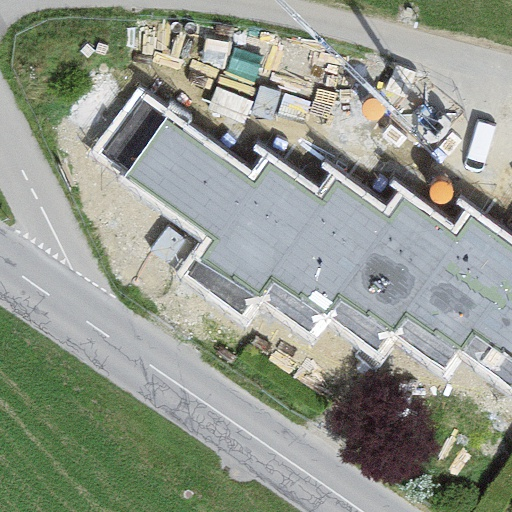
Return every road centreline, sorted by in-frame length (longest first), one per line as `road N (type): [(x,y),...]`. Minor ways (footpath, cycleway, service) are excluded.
road 1 (residential): [(77,314),(361,511)]
road 2 (residential): [(511,71),(215,0)]
road 3 (unclassified): [(77,314),(68,265),(0,129)]
